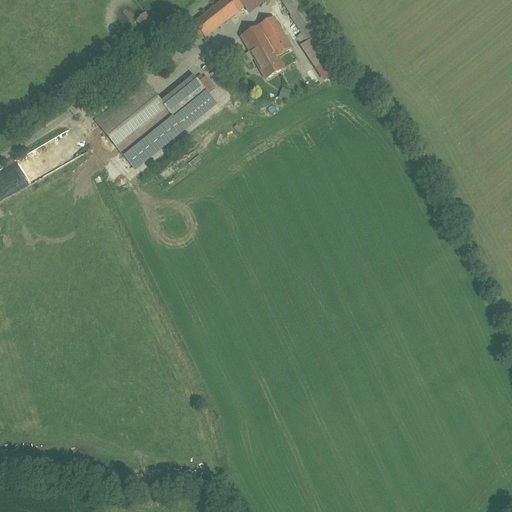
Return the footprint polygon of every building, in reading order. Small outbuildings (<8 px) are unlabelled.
[(321,33),(300,0),(223,0),(212,8),(213,9),(193,24),(195,27),(182,38),(189,47),(202,36),(204,38),(243,8),(246,12),(264,0),(281,0),(292,16),(291,16),(308,42),(315,37),(321,33)] [(159,29),(145,13),(136,21),(150,37),(159,29)] [(273,18),(241,37),(251,54),(269,44),(277,57),(291,49),(273,18)] [(308,42),(300,47),(323,83),(338,73),(315,37),(308,42)] [(269,44),(251,54),(265,80),(284,70),(277,57),(269,44)] [(145,83),(95,123),(135,171),(217,105),(194,76),(161,103),(145,83)] [(281,97),(290,101),(294,91),(285,88),(281,97)]
